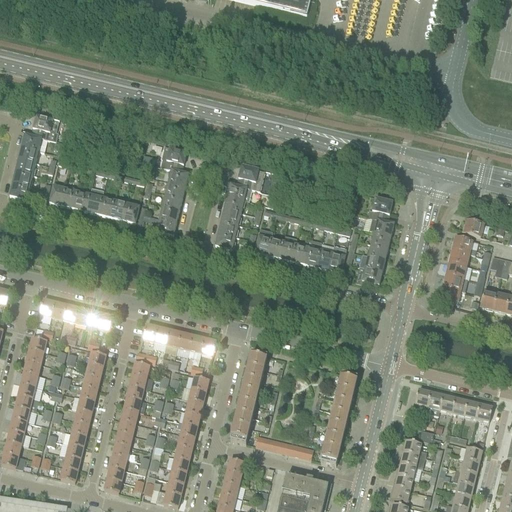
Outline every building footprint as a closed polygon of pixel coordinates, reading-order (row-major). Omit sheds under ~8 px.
[(225,0),(254,7),(307,20),(311,0),(225,0)] [(33,131),(31,138),(41,141),(41,142),(46,143),(47,143),(56,145),(58,136),(56,136),(59,124),(53,123),(36,118),(33,131)] [(24,137),(21,149),(38,153),(38,154),(44,155),(47,143),(46,143),(41,142),(41,141),(31,138),(31,139),(28,138),(24,137)] [(21,149),(18,161),(35,166),(38,154),(38,153),(21,149)] [(162,163),(160,170),(166,172),(171,173),(181,175),(183,167),(186,155),(169,151),(166,150),(165,150),(161,163),(162,163)] [(18,161),(16,174),(32,178),(35,166),(18,161)] [(58,168),(70,171),(71,166),(59,163),(58,168)] [(70,171),(82,174),(83,169),(71,166),(70,171)] [(241,168),(236,189),(247,191),(247,192),(252,193),(260,195),(265,174),(260,173),(241,168)] [(82,174),(94,177),(96,172),(83,169),(82,174)] [(152,169),(150,175),(156,177),(158,170),(152,169)] [(94,177),(107,180),(108,175),(96,172),(94,177)] [(171,173),(168,185),(183,189),(185,189),(185,190),(188,177),(181,175),(171,173)] [(16,174),(13,186),(29,190),(32,178),(16,174)] [(107,180),(119,184),(120,178),(108,175),(107,180)] [(274,177),(272,183),(278,185),(280,178),(274,176),(274,177)] [(119,184),(131,187),(132,181),(120,178),(119,184)] [(132,181),(131,186),(136,187),(144,189),(145,184),(137,182),(132,181)] [(168,185),(165,197),(180,201),(182,202),(185,190),(185,189),(183,189),(168,185)] [(9,198),(9,199),(26,203),(26,202),(29,193),(29,190),(13,186),(9,198)] [(230,187),(227,199),(244,203),(249,205),(252,193),(247,192),(247,191),(236,189),(230,187)] [(49,205),(61,208),(65,191),(53,188),(49,205)] [(61,208),(73,211),(77,194),(65,191),(61,208)] [(85,214),(98,217),(102,200),(103,194),(91,191),(90,197),(85,214)] [(73,211),(85,214),(90,197),(77,194),(73,211)] [(165,197),(162,209),(176,213),(179,214),(182,202),(180,201),(165,197)] [(227,199),(224,211),(241,215),(244,203),(227,199)] [(98,217),(110,220),(114,203),(102,200),(98,217)] [(374,214),(372,222),(376,223),(376,222),(387,225),(392,205),(375,201),(372,214),(374,214)] [(110,220),(122,223),(126,206),(114,203),(110,220)] [(126,206),(122,223),(135,226),(139,209),(126,206)] [(162,209),(159,222),(173,225),(176,226),(179,214),(176,213),(162,209)] [(224,211),(221,224),(238,228),(241,215),(224,211)] [(277,216),(276,221),(288,224),(289,219),(277,216)] [(140,217),(137,230),(142,232),(146,218),(140,217)] [(158,224),(156,234),(171,238),(173,238),(176,226),(173,225),(159,222),(158,224)] [(301,222),(300,227),(312,230),(313,225),(301,222)] [(369,234),(374,235),(391,239),(394,227),(387,225),(376,222),(376,223),(372,222),(369,234)] [(467,223),(467,224),(464,236),(480,240),(483,227),(467,223)] [(221,224),(218,236),(235,240),(238,228),(221,224)] [(313,225),(312,230),(324,233),(326,228),(313,225)] [(326,228),(324,233),(337,236),(338,231),(326,228)] [(338,231),(337,236),(349,239),(350,234),(338,231)] [(497,231),(495,237),(502,239),(504,232),(497,231)] [(254,255),(267,258),(271,241),(272,235),(260,232),(254,255)] [(374,235),(371,247),(388,251),(391,239),(374,235)] [(215,248),(215,249),(231,253),(231,252),(234,243),(235,240),(218,236),(215,248)] [(283,244),(279,261),(291,264),(295,247),(296,242),(284,239),(283,244)] [(267,258),(279,261),(283,244),(271,241),(267,258)] [(455,241),(452,253),(469,257),(475,259),(478,246),(455,241)] [(307,250),(303,267),(315,270),(321,246),(310,243),(310,245),(309,244),(307,250)] [(291,264),(303,267),(307,250),(295,247),(291,264)] [(321,247),(315,270),(328,273),(333,250),(321,247)] [(371,247),(368,259),(385,264),(388,251),(371,247)] [(333,250),(328,273),(340,276),(346,252),(333,249),(333,250)] [(452,253),(449,266),(466,270),(469,257),(452,253)] [(348,255),(346,267),(351,268),(354,256),(348,255)] [(359,270),(365,272),(382,276),(385,264),(368,259),(362,258),(359,270)] [(498,261),(492,260),(489,271),(496,273),(498,261)] [(496,273),(502,274),(505,263),(498,261),(496,273)] [(502,274),(508,276),(511,264),(505,263),(502,274)] [(449,266),(446,278),(466,283),(468,284),(471,271),(466,270),(449,266)] [(382,276),(365,272),(362,284),(379,288),(382,276)] [(446,278),(443,291),(460,295),(463,296),(466,283),(446,278)] [(477,279),(476,285),(482,287),(484,280),(477,279)] [(460,295),(443,291),(440,303),(456,307),(460,295)] [(0,292),(0,308),(7,310),(10,295),(0,292)] [(480,310),(493,313),(497,297),(484,294),(480,310)] [(493,313),(505,316),(510,300),(497,297),(493,313)] [(40,318),(51,320),(55,306),(43,303),(40,318)] [(51,320),(63,323),(66,309),(55,306),(51,320)] [(63,323),(74,326),(78,312),(66,309),(63,323)] [(74,326),(86,329),(89,314),(78,312),(74,326)] [(86,329),(97,332),(101,317),(89,314),(86,329)] [(101,317),(97,332),(110,335),(113,320),(101,317)] [(142,342),(154,345),(158,331),(146,328),(142,342)] [(154,345),(166,348),(169,334),(158,331),(154,345)] [(166,348),(177,351),(181,337),(169,334),(166,348)] [(177,351),(189,354),(192,339),(181,337),(177,351)] [(189,354),(200,357),(204,342),(192,339),(189,354)] [(32,341),(29,353),(44,356),(47,345),(32,341)] [(204,342),(200,357),(212,359),(216,345),(204,342)] [(29,353),(27,364),(41,368),(44,356),(29,353)] [(90,360),(88,367),(103,370),(106,359),(91,355),(90,360)] [(135,363),(149,366),(151,359),(137,355),(135,363)] [(252,356),(230,444),(246,448),(267,360),(252,356)] [(167,371),(169,363),(162,362),(161,369),(167,371)] [(27,364),(24,376),(38,379),(41,368),(27,364)] [(135,366),(132,377),(147,381),(150,370),(135,366)] [(88,367),(85,379),(100,383),(103,370),(88,367)] [(24,376),(21,388),(35,391),(38,379),(24,376)] [(132,377),(130,389),(144,392),(147,381),(132,377)] [(342,377),(320,466),(336,470),(357,381),(342,377)] [(85,379),(83,390),(97,394),(100,383),(85,379)] [(194,380),(192,392),(206,395),(209,384),(194,380)] [(147,381),(144,392),(150,394),(153,382),(147,381)] [(21,388),(18,399),(33,402),(33,403),(39,404),(42,393),(35,391),(21,388)] [(130,389),(127,401),(141,404),(144,392),(130,389)] [(83,390),(80,401),(95,405),(97,394),(83,390)] [(181,402),(189,403),(192,392),(184,390),(181,402)] [(192,392),(189,403),(203,407),(206,395),(192,392)] [(418,393),(414,408),(427,411),(431,396),(418,393)] [(438,420),(439,414),(443,399),(431,396),(427,411),(426,417),(438,420)] [(18,399),(15,411),(30,414),(33,402),(18,399)] [(439,414),(452,417),(455,402),(443,399),(439,414)] [(80,401),(77,413),(92,417),(95,405),(80,401)] [(127,401),(124,412),(138,416),(141,404),(127,401)] [(452,417),(464,420),(467,405),(455,402),(452,417)] [(189,403),(186,415),(200,419),(203,407),(189,403)] [(464,420),(476,423),(480,408),(467,405),(464,420)] [(480,408),(476,423),(489,426),(492,411),(480,408)] [(15,411),(13,422),(27,425),(34,427),(37,416),(30,414),(15,411)] [(124,412),(121,423),(136,427),(138,416),(124,412)] [(77,413),(74,425),(89,429),(92,417),(77,413)] [(186,415),(183,426),(198,430),(200,419),(186,415)] [(13,422),(10,433),(24,437),(27,425),(13,422)] [(121,423),(118,435),(133,439),(136,427),(121,423)] [(74,425),(72,436),(86,439),(89,429),(74,425)] [(182,432),(181,438),(195,442),(198,430),(183,426),(179,425),(177,431),(182,432)] [(437,427),(435,435),(441,437),(443,429),(437,427)] [(10,433),(7,445),(21,448),(24,437),(10,433)] [(118,435),(116,446),(130,450),(133,439),(118,435)] [(419,444),(431,447),(433,442),(434,438),(421,435),(419,444)] [(72,436),(69,447),(84,451),(86,439),(72,436)] [(181,438),(178,450),(192,453),(195,442),(181,438)] [(255,450),(281,457),(284,446),(258,440),(255,450)] [(406,444),(403,456),(418,460),(424,461),(426,456),(419,454),(421,448),(406,444)] [(7,445),(4,456),(19,460),(21,448),(7,445)] [(116,446),(113,458),(127,461),(130,450),(116,446)] [(62,447),(59,459),(66,460),(66,459),(81,463),(84,451),(69,447),(69,448),(62,447)] [(287,447),(284,457),(311,464),(313,453),(287,447)] [(155,450),(153,456),(161,458),(163,452),(155,450)] [(178,450),(175,461),(189,464),(192,453),(178,450)] [(467,451),(464,463),(479,467),(482,455),(467,451)] [(4,456),(1,469),(16,472),(23,474),(25,462),(18,461),(19,460),(4,456)] [(403,456),(400,468),(415,471),(422,473),(425,461),(424,461),(418,460),(403,456)] [(113,458),(110,470),(124,473),(127,461),(113,458)] [(66,460),(63,471),(78,474),(81,463),(66,459),(66,460)] [(169,460),(166,471),(172,473),(186,476),(189,464),(175,461),(169,460)] [(230,463),(227,474),(242,477),(244,466),(230,463)] [(464,463),(461,475),(476,478),(479,467),(464,463)] [(400,468),(397,479),(412,483),(415,471),(400,468)] [(110,470),(107,481),(122,484),(124,473),(110,470)] [(78,474),(63,471),(60,483),(75,487),(78,474)] [(172,473),(170,484),(184,488),(186,476),(172,473)] [(452,485),(458,486),(473,490),(476,478),(461,475),(455,473),(452,485)] [(227,474),(224,485),(239,489),(242,477),(227,474)] [(148,479),(147,486),(154,487),(156,481),(148,479)] [(322,511),(328,489),(313,485),(313,483),(307,481),(306,484),(288,479),(286,479),(281,497),(277,511),(322,511)] [(397,479),(394,491),(409,494),(412,483),(397,479)] [(122,484),(107,481),(104,494),(119,497),(122,484)] [(170,484),(167,495),(181,498),(184,488),(170,484)] [(224,485),(222,497),(236,501),(239,489),(224,485)] [(458,486),(455,498),(470,502),(473,490),(458,486)] [(511,489),(506,488),(503,500),(511,501),(511,489)] [(153,492),(146,490),(144,498),(151,500),(153,492)] [(409,494),(394,491),(391,503),(406,507),(409,494)] [(181,498),(167,495),(167,496),(159,494),(156,506),(178,511),(181,498)] [(222,497),(219,509),(232,511),(233,511),(236,501),(222,497)] [(455,498),(453,510),(462,511),(467,511),(470,502),(455,498)] [(511,511),(511,501),(503,500),(500,511),(503,511),(511,511)]
